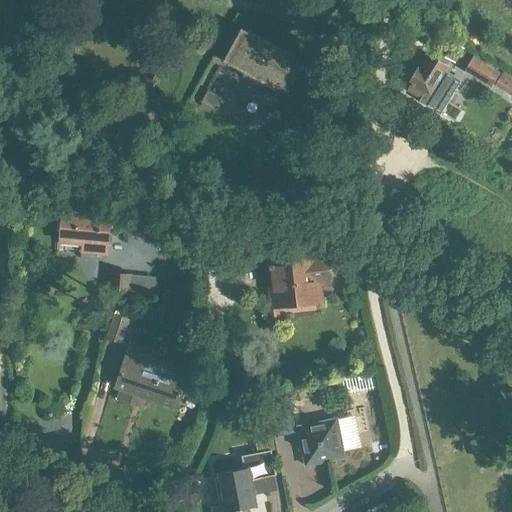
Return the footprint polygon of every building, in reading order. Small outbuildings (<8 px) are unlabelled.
[(285,95),(287,96),(305,62),(243,27),(224,61),(226,62),(226,61),(245,72),(243,76),(268,90),(270,86),(285,95)] [(441,113),(448,101),(461,80),(444,70),(447,65),(430,55),(421,69),(419,68),(411,82),(413,83),(408,90),(422,99),(421,100),(441,113)] [(496,89),(504,75),(474,57),(466,70),(496,89)] [(226,99),(209,89),(201,103),(219,112),(226,99)] [(83,247),(93,248),(92,251),(95,252),(95,254),(105,255),(105,253),(108,253),(111,216),(64,211),(61,238),(84,240),(83,247)] [(291,261),(271,264),(275,304),(321,299),(318,281),(328,280),(326,258),(311,259),(310,248),(290,250),(291,261)] [(112,273),(109,299),(129,301),(132,274),(112,273)] [(131,316),(117,311),(108,338),(122,342),(131,316)] [(153,351),(132,344),(117,386),(123,388),(120,397),(135,402),(138,393),(177,406),(188,372),(150,359),(153,351)] [(362,392),(378,388),(374,372),(358,375),(362,392)] [(286,403),(269,407),(274,434),(292,431),(286,403)] [(337,418),(298,426),(306,465),(345,458),(337,418)] [(266,451),(272,450),(275,449),(271,425),(262,427),(266,451)] [(256,491),(268,489),(267,484),(263,482),(262,478),(277,475),(272,450),(243,455),(245,468),(220,473),(226,505),(214,507),(214,511),(243,511),(242,508),(259,505),(256,491)]
